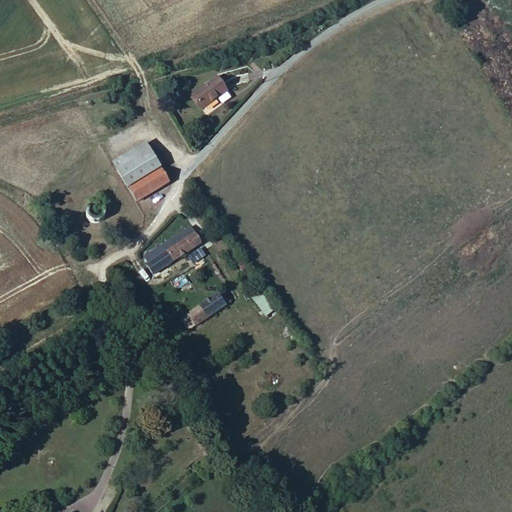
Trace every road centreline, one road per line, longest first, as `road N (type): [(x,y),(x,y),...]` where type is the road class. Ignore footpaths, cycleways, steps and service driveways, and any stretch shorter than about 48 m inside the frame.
road 1 (unclassified): [(93,265),(154,228),(190,166),(345,13),(387,0)]
road 2 (track): [(134,59),(154,127),(190,166)]
